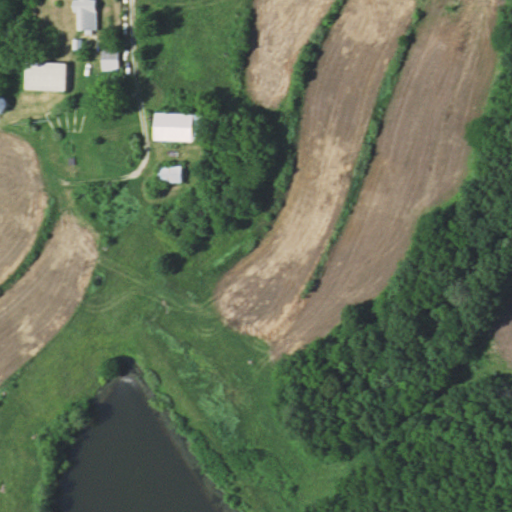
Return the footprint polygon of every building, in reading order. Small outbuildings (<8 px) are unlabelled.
[(98,30),(97,0),(78,0),(78,30),(98,30)] [(102,71),(119,71),(119,49),(102,49),(102,71)] [(68,63),(28,62),(28,90),(68,90),(68,63)] [(0,113),(9,103),(0,95),(0,113)] [(207,141),(208,114),(157,113),(157,141),(207,141)] [(185,167),(161,167),(161,183),(185,183),(185,167)]
